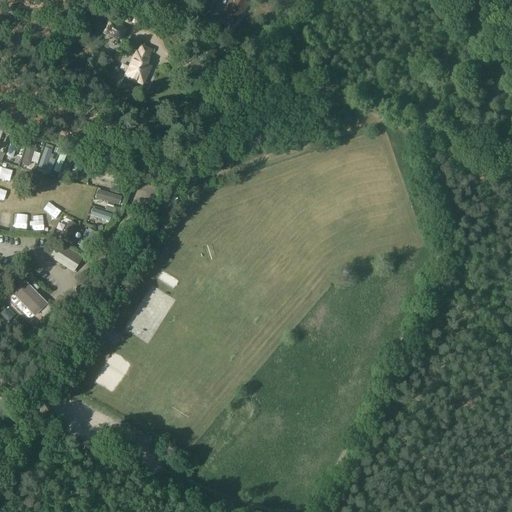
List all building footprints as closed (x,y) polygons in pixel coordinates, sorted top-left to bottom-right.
[(209,17),(219,0),(205,0),(199,11),(209,17)] [(235,22),(247,3),(241,0),(229,0),(221,14),(235,22)] [(122,43),(128,28),(109,19),(102,34),(122,43)] [(206,32),(206,33),(210,35),(211,34),(214,27),(214,25),(209,23),(209,25),(206,32)] [(149,57),(152,50),(140,45),(138,51),(136,50),(123,78),(143,87),(152,67),(147,65),(150,57),(149,57)] [(13,137),(8,153),(13,155),(18,138),(13,137)] [(28,141),(22,164),(30,166),(36,144),(28,141)] [(45,148),(38,167),(44,170),(51,151),(45,148)] [(61,153),(53,171),(59,174),(66,155),(61,153)] [(76,161),(69,177),(75,179),(82,163),(76,161)] [(122,188),(126,174),(127,170),(105,165),(104,166),(102,173),(115,176),(113,185),(122,188)] [(119,206),(121,198),(98,191),(95,199),(119,206)] [(92,209),(90,216),(109,222),(111,215),(92,209)] [(69,223),(61,239),(68,242),(75,226),(69,223)] [(88,229),(77,250),(84,253),(95,233),(88,229)] [(56,243),(47,257),(73,273),(82,259),(56,243)] [(34,317),(47,304),(25,282),(12,295),(34,317)]
